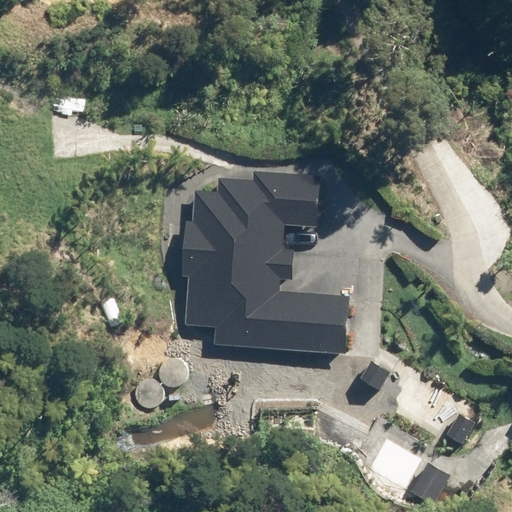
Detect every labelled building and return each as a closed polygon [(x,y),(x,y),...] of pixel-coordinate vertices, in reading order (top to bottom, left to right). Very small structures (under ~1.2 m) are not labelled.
[(198,221),(188,220),(183,276),(192,277),(188,324),(217,327),(216,345),(351,357),(355,298),(284,292),(285,279),(296,280),(298,249),(286,248),(288,226),(320,229),(325,176),(258,170),(257,179),(223,177),(221,192),(200,190),(198,221)] [(370,361),(360,377),(382,390),(392,373),(370,361)] [(478,423),(463,413),(449,435),(464,445),(478,423)] [(391,441),(374,470),(406,488),(422,458),(391,441)] [(454,474),(433,461),(413,493),(435,506),(454,474)]
